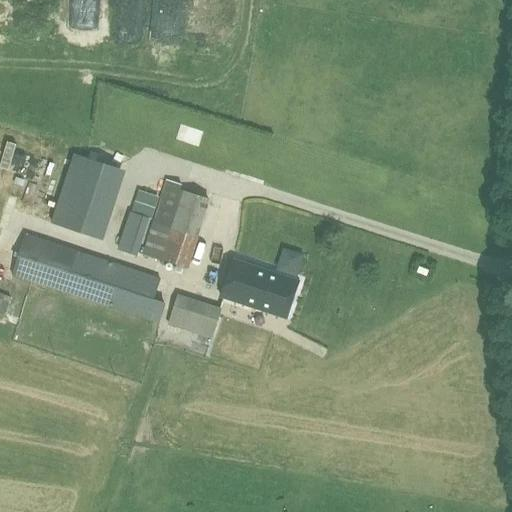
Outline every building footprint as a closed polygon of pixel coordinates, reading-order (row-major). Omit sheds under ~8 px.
[(189,0),(189,32),(215,33),(215,0),(189,0)] [(100,27),(97,40),(132,48),(135,35),(100,27)] [(126,175),(74,156),(51,227),(105,245),(126,175)] [(212,201),(164,181),(159,199),(153,222),(142,259),(190,272),(212,201)] [(159,199),(139,191),(130,215),(153,222),(159,199)] [(153,222),(130,215),(118,254),(142,259),(153,222)] [(154,301),(161,280),(26,236),(13,276),(148,320),(154,301)] [(273,267),(295,270),(298,246),(275,244),(273,267)] [(287,319),(300,281),(234,259),(221,296),(287,319)] [(168,325),(212,339),(221,308),(178,294),(168,325)]
